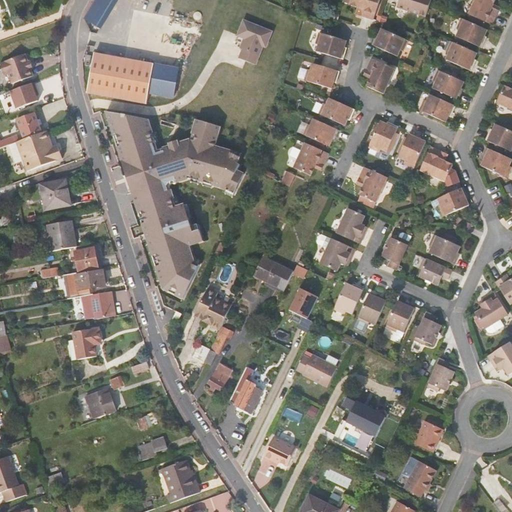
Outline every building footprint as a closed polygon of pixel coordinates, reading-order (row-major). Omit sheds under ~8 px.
[(344,0),(344,1),(358,5),(357,8),(362,9),(361,14),(375,18),(380,0),(344,0)] [(431,0),(400,0),(400,2),(428,11),(430,7),(431,4),(431,0)] [(497,2),(497,0),(479,0),(474,11),(496,22),(502,9),(497,8),(499,4),(497,2)] [(488,32),(491,27),(468,16),(460,34),(485,46),(489,38),(486,37),(488,32)] [(267,48),(272,34),(245,24),(240,37),(247,40),(243,50),(245,51),(241,60),(256,66),(264,47),(267,48)] [(384,27),(382,33),(379,38),(376,36),(373,43),(399,55),(407,37),(384,27)] [(344,50),(346,44),(347,39),(324,31),(318,49),(344,58),(347,51),(344,50)] [(480,50),(457,40),(449,57),(474,70),(478,62),(474,60),(477,56),(480,50)] [(29,47),(4,56),(9,68),(13,67),(17,77),(38,70),(35,62),(33,55),(29,47)] [(373,56),(368,67),(372,69),(370,74),(372,75),(369,83),(385,91),(396,66),(373,56)] [(98,64),(92,92),(93,94),(154,105),(161,67),(109,57),(107,65),(98,64)] [(335,75),(338,76),(341,69),(314,60),(309,78),(332,86),(334,80),(335,75)] [(467,72),(451,64),(449,70),(464,77),(467,72)] [(464,77),(449,70),(443,68),(435,85),(461,97),(464,91),(460,89),(462,84),(466,78),(464,77)] [(40,83),(37,76),(14,84),(20,102),(41,94),(38,84),(40,83)] [(511,88),(505,85),(499,100),(511,106),(511,88)] [(454,111),(457,104),(433,92),(424,109),(446,118),(449,113),(450,109),(454,111)] [(350,112),(353,105),(336,98),(327,94),(320,111),(342,121),(345,116),(347,111),(350,112)] [(37,110),(18,117),(20,122),(22,121),(27,135),(44,129),(37,110)] [(158,269),(165,291),(169,293),(171,288),(180,292),(178,297),(186,300),(202,267),(197,264),(195,260),(193,259),(194,256),(191,247),(205,243),(202,232),(195,234),(193,228),(186,206),(178,209),(171,188),(173,186),(175,182),(177,181),(178,184),(191,180),(222,189),(236,195),(245,175),(238,172),(241,166),(238,164),(241,158),(233,155),(234,153),(217,148),(223,129),(199,122),(194,136),(198,137),(197,143),(193,142),(181,146),(180,143),(171,145),(172,148),(165,150),(166,154),(158,157),(154,146),(158,145),(153,130),(150,129),(151,122),(109,114),(116,139),(119,138),(123,148),(120,149),(124,164),(125,164),(129,177),(131,176),(135,187),(132,187),(136,198),(135,199),(141,215),(144,214),(147,225),(144,226),(147,237),(152,242),(149,243),(154,258),(158,257),(162,268),(158,269)] [(338,135),(341,128),(316,117),(308,134),(313,136),(325,142),(331,144),(333,139),(335,134),(338,135)] [(511,146),(511,128),(497,121),(494,128),(492,132),(489,131),(486,137),(511,149),(511,146)] [(390,129),(386,126),(379,123),(369,146),(387,154),(398,128),(391,125),(390,129)] [(54,145),(48,129),(18,139),(28,169),(64,157),(59,143),(54,145)] [(414,139),(416,135),(408,132),(398,158),(415,166),(424,143),(419,141),(414,139)] [(325,142),(313,136),(312,140),(324,145),(325,142)] [(325,164),(331,151),(308,141),(297,167),(312,174),(315,166),(318,167),(320,162),(325,164)] [(505,173),(511,158),(511,155),(488,144),(484,151),(487,153),(485,157),(483,162),(505,173)] [(166,154),(165,150),(160,152),(158,145),(154,146),(158,157),(166,154)] [(443,153),(430,148),(421,170),(447,181),(453,166),(445,163),(446,160),(442,158),(443,153)] [(389,175),(384,173),(366,165),(360,177),(365,179),(363,184),(366,185),(363,193),(378,200),(389,175)] [(43,183),(48,208),(70,203),(67,191),(70,191),(68,179),(43,183)] [(468,193),(466,185),(440,197),(447,214),(470,204),(467,198),(465,193),(468,193)] [(367,230),(369,225),(366,224),(370,217),(354,209),(341,233),(364,244),(370,232),(367,230)] [(455,225),(462,228),(467,218),(462,216),(460,221),(457,219),(455,225)] [(476,222),(470,219),(466,229),(472,231),(476,222)] [(59,249),(81,246),(77,220),(52,223),(56,250),(59,249)] [(400,235),(399,237),(392,234),(382,253),(391,257),(388,263),(396,268),(407,247),(410,240),(413,234),(405,230),(402,230),(400,235)] [(457,256),(460,251),(463,244),(438,233),(432,243),(435,245),(432,252),(458,263),(461,257),(457,256)] [(360,250),(337,239),(325,263),(342,271),(346,263),(349,265),(351,261),(354,263),(360,250)] [(95,248),(75,250),(78,269),(98,267),(95,248)] [(61,260),(59,249),(56,250),(40,253),(41,263),(61,260)] [(450,277),(454,269),(426,256),(421,268),(424,269),(421,275),(439,283),(444,274),(450,277)] [(284,298),(295,275),(266,261),(257,280),(269,286),(267,290),(284,298)] [(34,268),(35,278),(59,274),(58,264),(34,268)] [(309,268),(300,264),(299,267),(296,272),(305,275),(309,268)] [(508,266),(501,270),(511,288),(511,271),(511,272),(508,266)] [(77,272),(76,271),(66,273),(70,297),(91,294),(89,287),(105,285),(102,268),(77,272)] [(355,311),(368,286),(362,283),(361,285),(355,282),(350,280),(337,305),(347,311),(349,308),(355,311)] [(40,281),(31,282),(31,288),(36,287),(36,290),(38,289),(38,287),(41,286),(40,281)] [(491,292),(486,294),(488,297),(481,301),(491,318),(511,305),(511,301),(501,282),(489,289),(491,292)] [(9,283),(0,283),(0,293),(11,292),(9,283)] [(318,294),(301,286),(290,308),(307,316),(318,294)] [(171,288),(169,293),(178,297),(180,292),(171,288)] [(42,293),(44,302),(66,298),(64,289),(42,293)] [(120,313),(116,290),(107,291),(111,315),(120,313)] [(111,315),(107,291),(92,294),(96,318),(111,315)] [(378,322),(391,297),(385,294),(384,296),(380,294),(374,291),(361,317),(370,322),(372,319),(378,322)] [(212,330),(221,334),(233,309),(217,301),(219,297),(209,292),(196,320),(213,329),(212,330)] [(73,298),(51,302),(53,310),(59,309),(61,319),(68,318),(68,310),(75,308),(73,298)] [(412,306),(407,304),(401,301),(389,326),(399,331),(400,328),(407,331),(419,306),(413,304),(412,306)] [(439,316),(431,312),(417,340),(427,345),(429,342),(435,345),(444,326),(436,322),(439,316)] [(4,320),(0,320),(0,352),(12,349),(4,320)] [(83,356),(104,348),(103,342),(102,338),(108,337),(105,325),(78,330),(83,356)] [(511,333),(492,345),(499,358),(502,356),(505,360),(508,358),(511,365),(511,333)] [(222,336),(214,352),(221,356),(229,339),(222,336)] [(104,354),(104,348),(83,356),(84,358),(104,354)] [(221,356),(214,352),(206,368),(213,372),(221,356)] [(452,358),(444,354),(430,381),(440,386),(442,383),(448,386),(457,369),(449,364),(452,358)] [(311,359),(304,356),(296,371),(303,374),(303,375),(327,388),(337,369),(313,356),(311,359)] [(232,375),(218,368),(209,389),(222,396),(232,375)] [(249,368),(232,402),(239,405),(238,406),(253,414),(265,393),(256,390),(257,387),(251,384),(257,371),(249,368)] [(116,387),(122,385),(119,377),(113,378),(116,387)] [(87,392),(95,415),(117,406),(111,389),(107,390),(105,385),(87,392)] [(386,418),(356,402),(348,398),(343,407),(352,411),(346,422),(362,430),(363,428),(367,430),(377,436),(386,418)] [(438,436),(440,438),(446,427),(428,418),(416,441),(434,450),(437,443),(435,442),(438,436)] [(377,436),(367,430),(362,441),(372,446),(377,436)] [(157,444),(154,434),(137,440),(140,450),(157,444)] [(275,458),(280,461),(289,465),(298,447),(273,434),(263,455),(274,461),(275,458)] [(11,447),(0,451),(0,470),(0,471),(0,470),(0,478),(2,484),(6,483),(9,492),(29,486),(25,476),(22,477),(11,447)] [(169,488),(172,496),(202,485),(199,476),(196,478),(186,453),(163,461),(173,487),(169,488)] [(437,468),(419,458),(405,485),(421,493),(424,486),(426,487),(437,468)] [(337,483),(347,488),(350,482),(340,477),(337,483)] [(337,511),(339,509),(309,495),(300,511),(337,511)] [(391,511),(418,511),(419,510),(398,499),(391,511)] [(36,511),(32,500),(12,507),(13,511),(36,511)]
